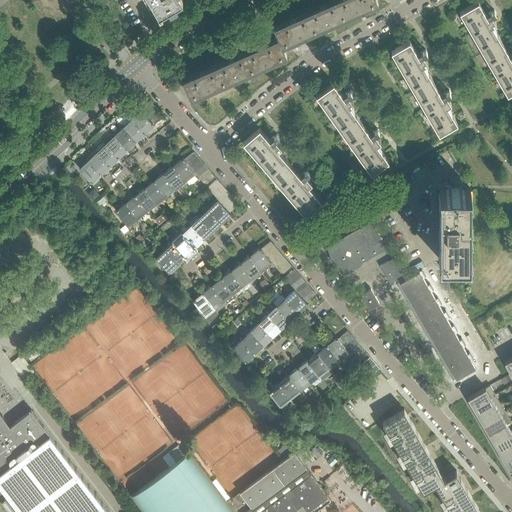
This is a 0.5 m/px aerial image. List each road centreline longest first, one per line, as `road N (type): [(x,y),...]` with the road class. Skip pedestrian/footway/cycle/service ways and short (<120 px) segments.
road 1 (residential): [(336,299),(511,499)]
road 2 (residential): [(423,0),(296,74),(211,150)]
road 3 (residential): [(0,190),(109,90)]
